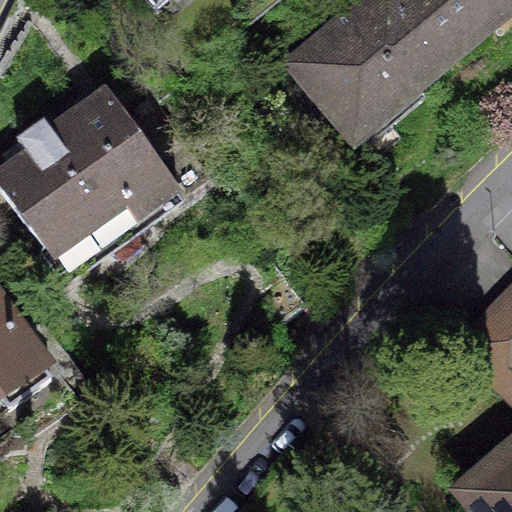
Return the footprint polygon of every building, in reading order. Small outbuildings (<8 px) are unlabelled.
[(511,0),(368,0),(289,68),(333,119),(328,123),(343,140),(348,136),(355,144),(384,119),(391,128),(425,99),(419,91),(511,11),(511,0)] [(12,168),(0,177),(0,190),(55,265),(126,213),(136,227),(178,196),(104,96),(50,136),(42,125),(2,155),(12,168)] [(352,168),(286,236),(329,278),(395,210),(352,168)] [(271,259),(245,279),(280,324),(305,305),(271,259)] [(511,406),(511,452),(465,495),(479,511),(511,511),(511,293),(461,343),(463,345),(457,352),(511,406)] [(0,310),(0,399),(8,411),(50,381),(0,310)] [(381,417),(357,438),(380,465),(405,443),(381,417)]
